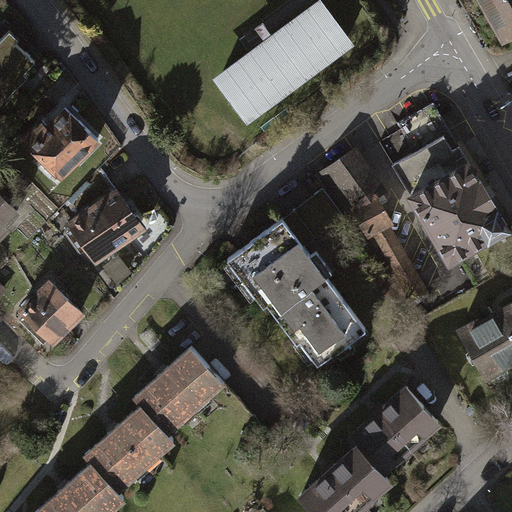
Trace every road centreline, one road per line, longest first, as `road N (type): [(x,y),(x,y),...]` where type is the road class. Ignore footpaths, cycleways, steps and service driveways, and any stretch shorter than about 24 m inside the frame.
road 1 (residential): [(206,216),(83,363),(52,385),(0,335)]
road 2 (residential): [(454,49),(402,74),(206,216)]
road 3 (residential): [(206,216),(162,178),(29,0)]
